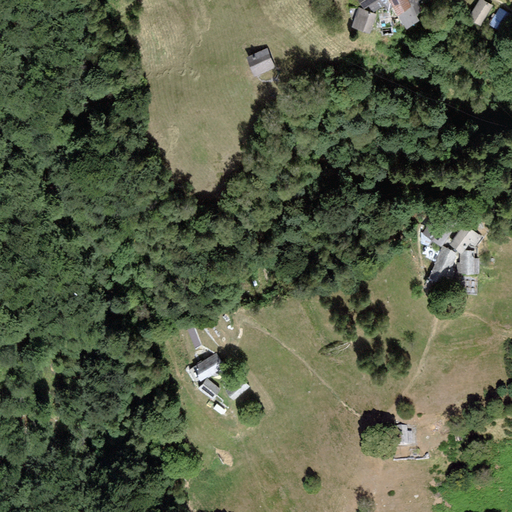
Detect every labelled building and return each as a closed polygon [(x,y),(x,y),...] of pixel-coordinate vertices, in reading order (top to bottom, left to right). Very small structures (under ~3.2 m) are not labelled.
[(357,0),(364,9),(377,0),(357,0)] [(407,0),(388,0),(397,15),(412,7),(407,0)] [(482,0),(478,0),(467,19),(480,26),(492,5),(482,0)] [(420,21),(412,7),(397,15),(405,29),(420,21)] [(376,14),(357,8),(351,28),(370,34),(376,14)] [(511,16),(499,8),(489,24),(501,32),(511,16)] [(275,68),(267,48),(245,57),(254,77),(275,68)] [(440,210),(422,233),(440,247),(459,225),(440,210)] [(464,225),(449,245),(460,254),(464,251),(469,244),(475,247),(482,237),(464,225)] [(457,254),(442,247),(425,284),(439,291),(457,254)] [(474,251),(464,251),(460,254),(459,263),(457,263),(457,274),(479,274),(479,258),(474,258),(474,251)] [(190,326),(197,345),(205,343),(197,323),(190,326)] [(216,354),(189,371),(196,382),(199,380),(200,382),(224,368),(216,354)] [(240,377),(225,390),(233,400),(249,387),(240,377)] [(220,388),(207,379),(199,389),(212,399),(220,388)] [(408,445),(407,425),(393,426),(394,445),(408,445)]
